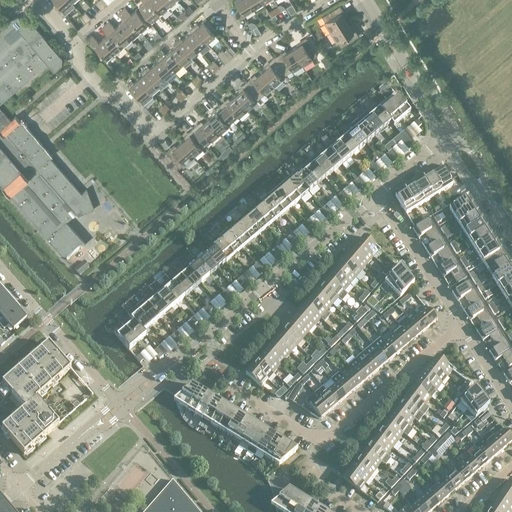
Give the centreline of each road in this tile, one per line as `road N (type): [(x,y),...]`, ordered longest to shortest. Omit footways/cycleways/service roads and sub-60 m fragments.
road 1 (residential): [(120,404),(372,200)]
road 2 (residential): [(228,384),(320,439),(459,325)]
road 3 (residential): [(74,42),(76,61),(103,93),(117,95),(153,134),(250,50)]
road 4 (residential): [(120,404),(0,267)]
road 5 (tertiary): [(449,132),(361,0)]
road 6 (residential): [(459,325),(392,218),(372,200)]
road 7 (residential): [(17,490),(120,404)]
